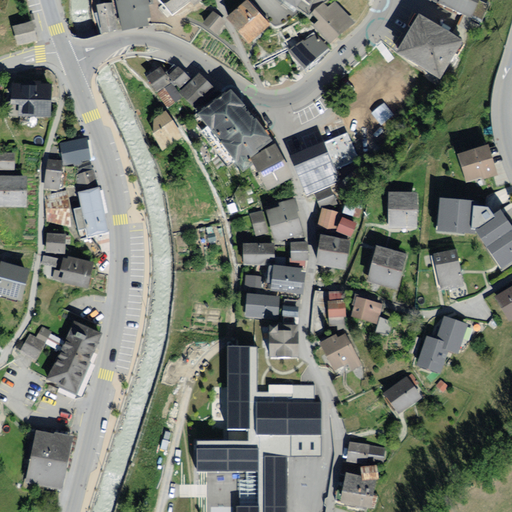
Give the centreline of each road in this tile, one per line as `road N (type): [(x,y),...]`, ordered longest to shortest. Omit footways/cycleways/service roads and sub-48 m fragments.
road 1 (tertiary): [(72,64),(112,179),(123,250),(114,336),(71,511)]
road 2 (residential): [(330,511),(342,436),(304,339),(314,242),(281,145),(279,103)]
road 3 (tertiary): [(72,64),(115,45),(161,45),(255,97)]
road 4 (tertiary): [(279,103),(340,64),(385,0)]
road 5 (tertiary): [(511,39),(499,117),(511,166)]
